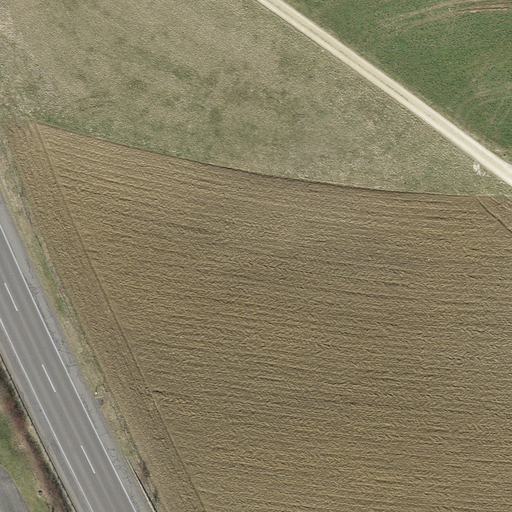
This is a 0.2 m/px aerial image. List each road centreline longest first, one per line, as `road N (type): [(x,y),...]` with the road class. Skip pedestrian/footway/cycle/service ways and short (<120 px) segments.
road 1 (track): [(270,0),(511,175)]
road 2 (trunk): [(0,264),(117,511)]
